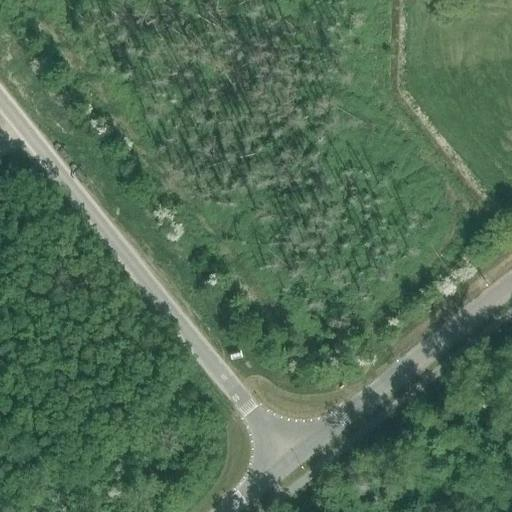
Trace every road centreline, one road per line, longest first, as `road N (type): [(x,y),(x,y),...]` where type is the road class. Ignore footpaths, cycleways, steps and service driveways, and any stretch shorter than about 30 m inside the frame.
road 1 (unclassified): [(289,458),(0,100)]
road 2 (unclassified): [(289,458),(511,282)]
